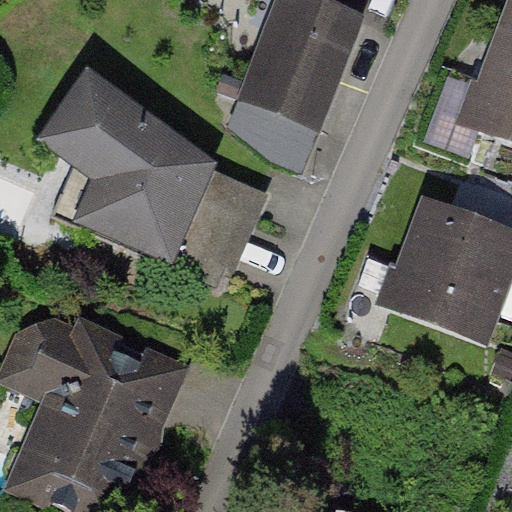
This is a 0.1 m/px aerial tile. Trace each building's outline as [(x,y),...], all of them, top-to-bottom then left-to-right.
[(366,20),(347,13),(352,0),(287,0),(248,111),(324,138),(366,20)] [(511,139),(511,21),(473,125),(511,139)] [(213,174),(91,84),(47,149),(99,186),(80,230),(173,268),(213,174)] [(511,268),(511,247),(429,216),(395,305),(485,339),(511,268)] [(54,511),(126,511),(185,377),(84,333),(79,345),(45,331),(20,340),(9,364),(14,389),(50,405),(12,494),(54,511)]
